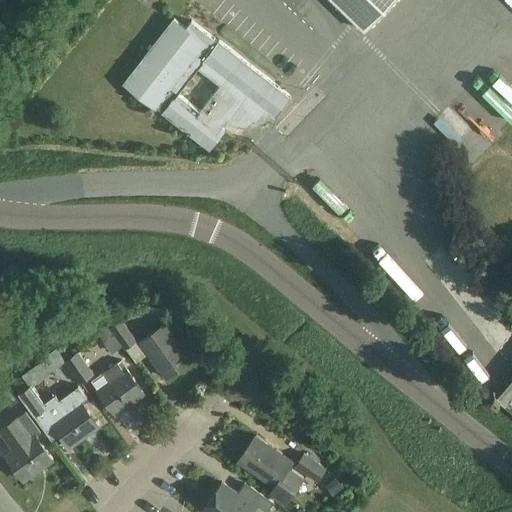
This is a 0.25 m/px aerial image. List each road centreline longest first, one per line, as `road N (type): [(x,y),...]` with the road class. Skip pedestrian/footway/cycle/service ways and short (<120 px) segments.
road 1 (unclassified): [(511,468),(230,239),(158,219),(0,212)]
road 2 (unknown): [(241,200),(275,145),(415,0)]
road 3 (residential): [(112,511),(204,413)]
